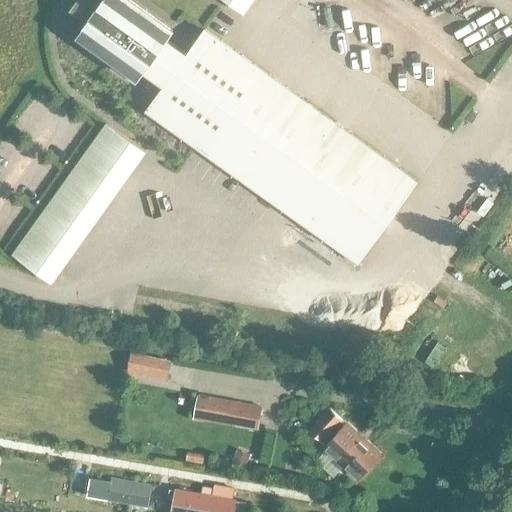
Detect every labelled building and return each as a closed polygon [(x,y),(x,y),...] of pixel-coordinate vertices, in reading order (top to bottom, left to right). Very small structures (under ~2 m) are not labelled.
[(132,139),(129,155),(196,167),(198,152),(201,152),(207,122),(204,121),(210,93),(212,93),(218,63),(215,62),(218,47),(203,44),(205,29),(217,32),(220,16),(223,17),(225,0),(151,0),(151,3),(153,3),(150,19),(162,21),(159,35),(151,34),(149,50),(146,49),(140,79),(143,80),(137,108),(135,108),(129,138),(132,139)] [(483,0),(478,0),(464,15),(486,36),(503,19),(494,10),(483,0)] [(499,5),(494,10),(503,19),(508,13),(499,5)] [(433,11),(427,17),(436,25),(442,20),(433,11)] [(511,17),(508,13),(503,19),(511,28),(511,26),(511,17)] [(450,28),(448,31),(469,53),(486,36),(464,15),(450,28)] [(503,19),(486,36),(508,58),(511,53),(511,28),(503,19)] [(442,20),(436,25),(445,34),(448,31),(450,28),(442,20)] [(445,34),(431,48),(453,69),(469,53),(448,31),(445,34)] [(486,36),(469,53),(491,74),(494,71),(508,58),(486,36)] [(400,44),(395,50),(404,59),(409,53),(400,44)] [(418,61),(415,64),(437,86),(453,69),(431,48),(418,61)] [(409,53),(404,59),(412,67),(415,64),(418,61),(409,53)] [(469,53),(453,69),(475,91),(489,77),(491,74),(469,53)] [(412,67),(399,81),(421,102),(437,86),(415,64),(412,67)] [(453,69),(437,86),(459,107),(462,104),(475,91),(453,69)] [(491,74),(489,77),(497,86),(503,80),(494,71),(491,74)] [(368,77),(362,83),(371,92),(377,86),(368,77)] [(503,80),(497,86),(506,94),(511,88),(503,80)] [(385,94),(383,97),(404,119),(421,102),(399,81),(385,94)] [(377,86),(371,92),(380,100),(383,97),(385,94),(377,86)] [(437,86),(421,102),(443,124),(456,110),(459,107),(437,86)] [(380,100),(366,114),(388,135),(404,119),(383,97),(380,100)] [(421,102),(404,119),(426,140),(429,138),(443,124),(421,102)] [(459,107),(456,110),(465,119),(470,113),(462,104),(459,107)] [(335,111),(330,116),(339,125),(344,119),(335,111)] [(470,113),(465,119),(474,127),(479,122),(470,113)] [(353,128),(350,130),(372,152),(388,135),(366,114),(353,128)] [(344,119),(339,125),(347,133),(350,130),(353,128),(344,119)] [(404,119),(388,135),(410,157),(424,143),(426,140),(404,119)] [(347,133),(333,148),(355,169),(372,152),(350,130),(347,133)] [(388,135),(372,152),(394,174),(397,171),(410,157),(388,135)] [(426,140),(424,143),(432,152),(438,146),(429,138),(426,140)] [(438,146),(432,152),(441,160),(447,155),(438,146)] [(372,152),(355,169),(377,191),(391,176),(394,174),(372,152)] [(394,174),(391,176),(400,185),(405,179),(397,171),(394,174)] [(405,179),(400,185),(409,193),(414,188),(405,179)] [(0,235),(13,238),(21,198),(0,194),(0,235)] [(21,198),(13,238),(36,243),(34,252),(48,255),(53,230),(41,227),(45,203),(21,198)] [(67,231),(62,257),(76,259),(78,250),(100,254),(107,214),(84,209),(79,234),(67,231)] [(107,214),(100,254),(121,258),(128,219),(108,215),(108,214),(107,214)] [(128,219),(121,258),(142,262),(150,223),(128,219)] [(150,223),(142,262),(163,266),(171,226),(170,226),(170,227),(150,223)] [(171,226),(163,266),(185,270),(183,280),(197,282),(202,257),(190,255),(194,230),(171,226)] [(411,327),(420,284),(394,279),(389,306),(376,304),(372,329),(385,332),(387,322),(411,327)] [(420,284),(411,327),(436,332),(434,341),(448,344),(452,318),(440,316),(445,289),(420,284)] [(511,290),(508,287),(490,306),(510,325),(501,334),(511,344),(511,290)] [(132,354),(128,372),(167,380),(171,361),(132,354)] [(181,376),(206,375),(206,359),(180,361),(181,376)] [(195,414),(259,425),(262,406),(198,396),(195,414)] [(327,446),(324,448),(357,479),(380,455),(347,424),(346,425),(342,422),(343,421),(330,409),(310,430),(323,442),(327,446)] [(231,464),(244,470),(250,455),(237,449),(231,464)] [(148,508),(151,485),(111,479),(108,501),(148,508)] [(176,489),(171,511),(231,511),(234,499),(232,499),(234,488),(215,485),(213,496),(176,489)]
